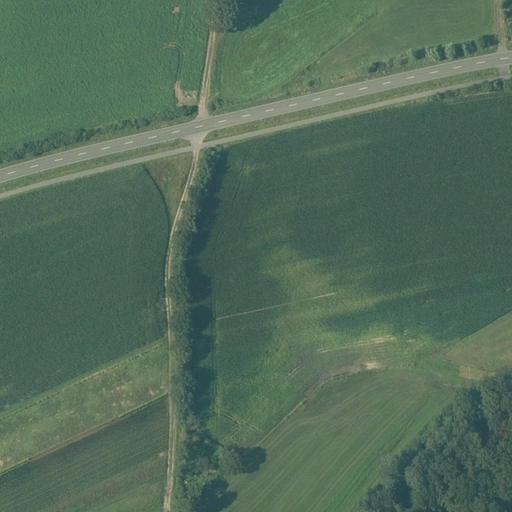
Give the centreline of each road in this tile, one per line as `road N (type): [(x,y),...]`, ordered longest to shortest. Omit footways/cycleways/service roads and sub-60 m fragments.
road 1 (secondary): [(0,176),(511,58)]
road 2 (track): [(215,0),(203,125),(168,263),(173,409),(164,511)]
